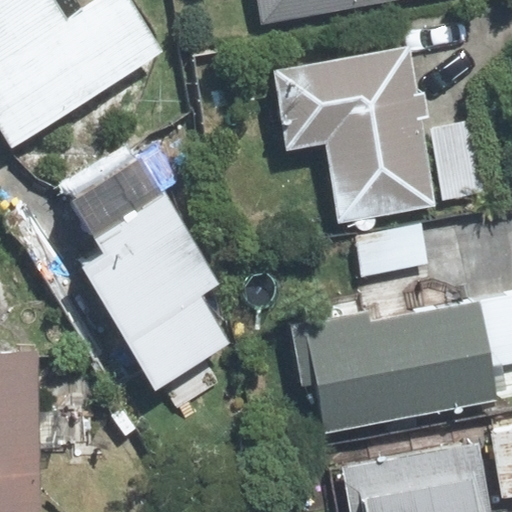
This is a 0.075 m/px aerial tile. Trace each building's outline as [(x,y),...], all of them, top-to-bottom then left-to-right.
[(70,0),(0,0),(0,144),(156,48),(125,0),(75,0),(72,2),(70,0)] [(249,0),(253,23),(386,0),(249,0)] [(399,39),(259,65),(274,150),(314,143),(329,223),(430,205),(399,39)] [(423,125),(435,194),(480,186),(467,117),(423,125)] [(71,263),(143,379),(208,339),(190,311),(182,228),(129,144),(55,189),(93,249),(71,263)] [(416,220),(347,233),(355,275),(424,263),(416,220)] [(359,307),(278,322),(290,388),(304,385),(313,432),(490,400),(484,366),(511,361),(511,288),(360,317),(359,307)] [(0,511),(33,511),(31,345),(0,345),(0,511)] [(511,425),(482,431),(495,501),(511,497),(511,425)] [(484,511),(471,439),(329,465),(337,511),(484,511)]
